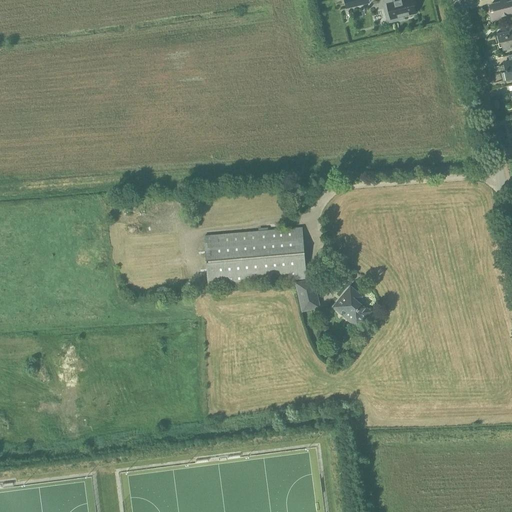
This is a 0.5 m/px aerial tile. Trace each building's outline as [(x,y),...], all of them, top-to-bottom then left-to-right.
[(358,7),(356,0),(344,0),(346,10),(358,7)] [(382,0),(385,13),(392,11),(395,22),(404,20),(404,17),(416,14),(415,6),(416,6),(414,0),(404,0),(395,2),(394,0),(382,0)] [(509,18),(511,17),(511,2),(506,3),(506,1),(490,5),(491,12),(490,15),(492,21),(501,19),(500,18),(509,16),(509,18)] [(511,48),(511,31),(511,32),(510,31),(497,35),(499,44),(501,43),(503,51),(511,48)] [(303,227),(276,230),(205,236),(209,288),(307,279),(303,227)] [(302,303),(317,300),(313,280),(297,284),(302,303)] [(353,300),(353,299),(356,296),(351,292),(351,291),(350,291),(349,291),(348,292),(347,292),(335,307),(341,313),(340,314),(344,317),(345,316),(351,321),(352,319),(359,325),(362,320),(363,321),(365,319),(364,318),(369,312),(356,301),(356,302),(353,300)]
